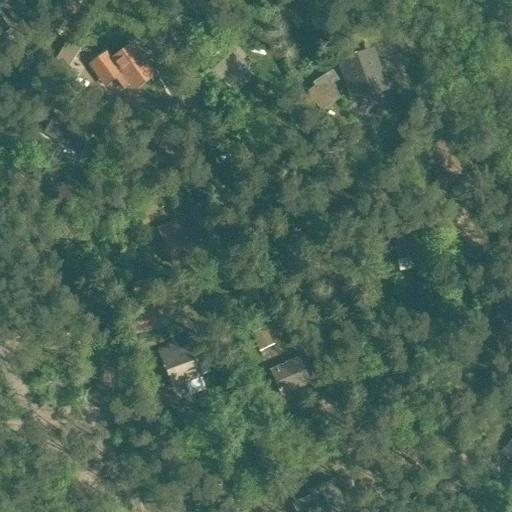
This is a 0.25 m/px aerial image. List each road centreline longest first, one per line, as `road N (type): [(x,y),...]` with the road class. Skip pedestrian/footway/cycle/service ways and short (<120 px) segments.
road 1 (track): [(485,511),(185,71),(157,0)]
road 2 (track): [(0,338),(34,425),(119,511)]
road 3 (track): [(30,417),(70,410),(100,419),(129,511)]
